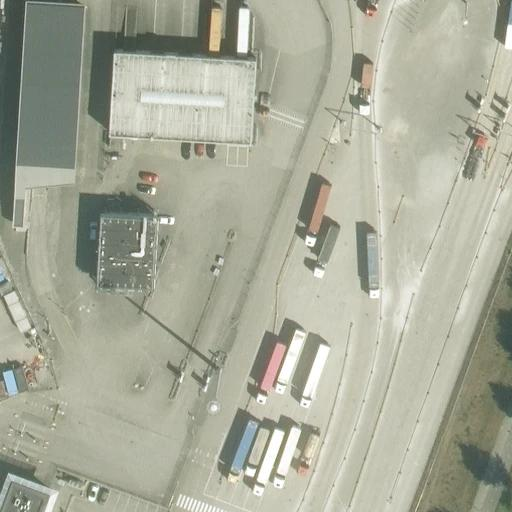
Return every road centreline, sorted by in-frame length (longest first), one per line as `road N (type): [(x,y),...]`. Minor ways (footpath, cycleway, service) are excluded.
road 1 (unclassified): [(369,0),(360,345),(305,511)]
road 2 (unclassified): [(366,511),(511,84)]
road 3 (unknown): [(511,220),(466,314),(413,379)]
